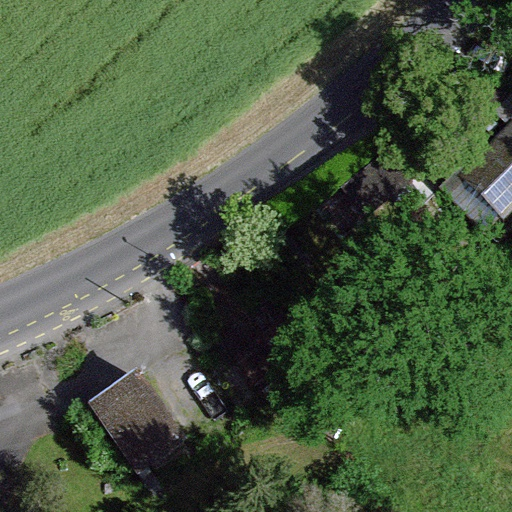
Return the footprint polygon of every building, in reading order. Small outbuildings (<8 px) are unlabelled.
[(511,210),(511,100),(501,114),(511,125),(511,130),(469,176),(463,170),(443,191),(488,235),(511,210)] [(249,316),(274,297),(263,283),(238,302),(249,316)] [(334,369),(307,338),(289,316),(211,383),(270,453),(349,387),(334,369)] [(356,349),(330,318),(307,338),(334,369),(356,349)] [(215,402),(199,379),(185,389),(201,412),(215,402)] [(141,389),(105,414),(152,481),(188,457),(141,389)] [(205,431),(188,403),(176,410),(193,438),(205,431)]
